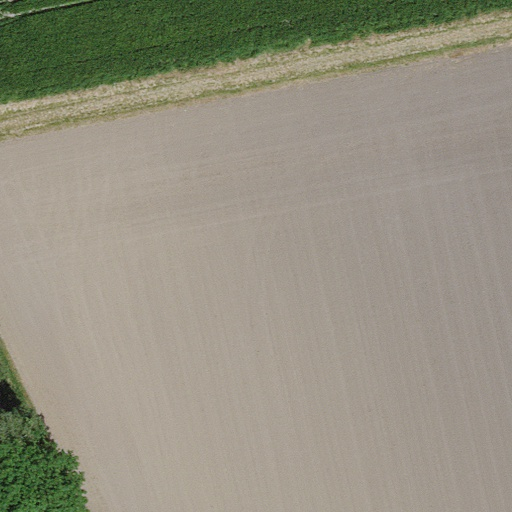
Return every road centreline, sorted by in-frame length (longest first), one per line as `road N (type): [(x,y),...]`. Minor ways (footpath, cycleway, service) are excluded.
road 1 (track): [(0,134),(511,31)]
road 2 (track): [(0,308),(93,511)]
